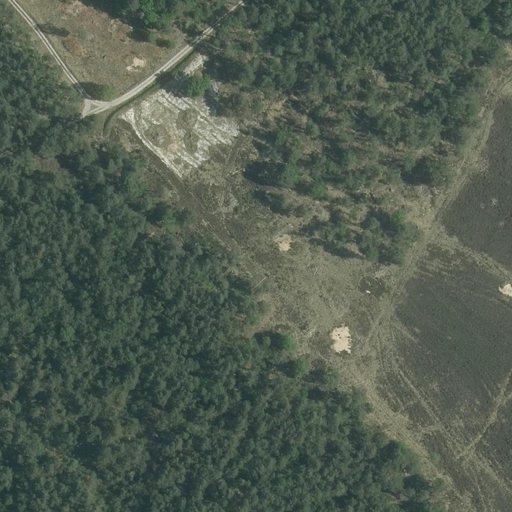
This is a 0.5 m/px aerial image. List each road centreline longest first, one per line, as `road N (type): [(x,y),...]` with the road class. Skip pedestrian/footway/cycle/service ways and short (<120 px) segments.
road 1 (track): [(246,0),(122,99),(0,157)]
road 2 (track): [(98,110),(10,0)]
